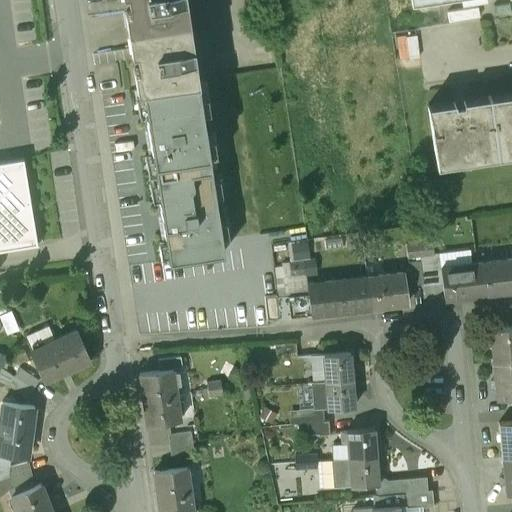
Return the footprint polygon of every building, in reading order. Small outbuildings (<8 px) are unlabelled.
[(184,0),(127,0),(132,28),(187,20),(185,7),(184,0)] [(187,20),(132,28),(141,87),(196,79),(189,33),(187,20)] [(207,30),(189,33),(196,79),(214,76),(207,30)] [(196,79),(141,87),(155,174),(210,165),(196,79)] [(511,90),(487,94),(496,154),(511,151),(511,90)] [(487,94),(426,103),(435,163),(465,158),(465,160),(466,159),(466,158),(496,154),(487,94)] [(0,248),(36,243),(22,158),(0,161),(0,248)] [(210,165),(155,174),(168,260),(223,251),(210,165)] [(432,240),(419,241),(420,255),(433,253),(433,252),(432,240)] [(419,241),(406,243),(407,256),(419,255),(420,255),(419,241)] [(420,255),(419,255),(420,260),(423,284),(423,285),(443,283),(441,267),(442,267),(440,251),(433,252),(433,253),(420,255)] [(511,258),(477,262),(481,294),(511,290),(511,258)] [(301,259),(288,260),(289,275),(303,273),(301,259)] [(420,260),(408,261),(410,285),(423,284),(420,260)] [(442,267),(441,267),(443,283),(445,299),(481,294),(477,262),(442,267)] [(403,272),(367,277),(371,307),(407,303),(403,272)] [(367,277),(308,284),(309,293),(312,315),(371,307),(367,277)] [(309,293),(276,297),(279,318),(279,319),(312,315),(309,293)] [(276,294),(264,295),(267,320),(279,318),(276,297),(276,294)] [(511,326),(491,328),(494,363),(511,361),(511,326)] [(76,329),(30,350),(43,380),(89,359),(76,329)] [(295,344),(275,346),(276,356),(296,355),(295,344)] [(349,352),(312,355),(313,370),(324,369),(325,381),(352,379),(349,352)] [(180,355),(157,359),(159,370),(172,368),(182,367),(180,355)] [(511,361),(494,363),(497,399),(511,397),(511,361)] [(37,379),(19,367),(13,375),(32,388),(37,379)] [(159,370),(139,373),(147,423),(179,418),(172,368),(159,370)] [(32,388),(13,375),(7,384),(26,396),(32,388)] [(325,381),(314,382),(316,409),(327,408),(327,409),(354,407),(352,379),(325,381)] [(222,381),(208,383),(211,400),(224,398),(222,381)] [(34,405),(1,401),(0,408),(0,451),(27,455),(34,405)] [(511,421),(499,423),(503,458),(511,456),(511,421)] [(374,428),(342,431),(344,445),(347,445),(349,458),(376,456),(374,428)] [(190,431),(168,434),(170,445),(192,441),(190,431)] [(192,441),(170,445),(171,455),(193,452),(192,441)] [(376,456),(349,458),(351,485),(379,483),(376,456)] [(511,456),(503,458),(506,493),(511,492),(511,456)] [(333,459),(317,460),(317,467),(319,489),(351,485),(349,458),(333,459)] [(27,461),(6,466),(8,476),(30,471),(27,461)] [(192,511),(186,466),(153,471),(159,511),(192,511)] [(30,471),(8,476),(11,487),(32,481),(30,471)] [(400,476),(400,492),(431,491),(430,475),(400,476)] [(51,511),(40,484),(9,496),(15,511),(51,511)]
